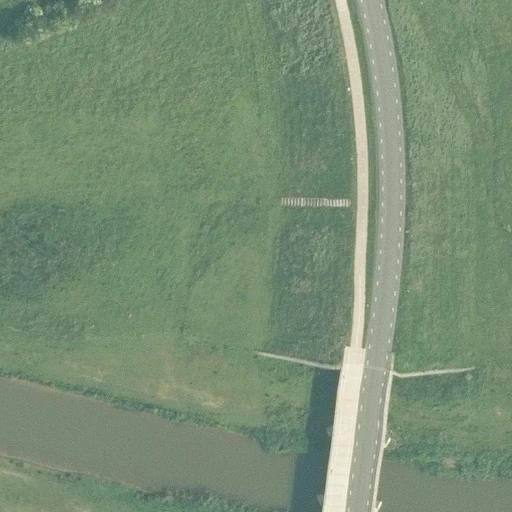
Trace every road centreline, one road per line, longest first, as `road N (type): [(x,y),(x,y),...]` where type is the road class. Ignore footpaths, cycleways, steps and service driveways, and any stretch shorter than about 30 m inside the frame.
road 1 (secondary): [(357,511),(392,193),(370,0)]
road 2 (unknown): [(450,395),(480,204),(469,32),(457,0)]
